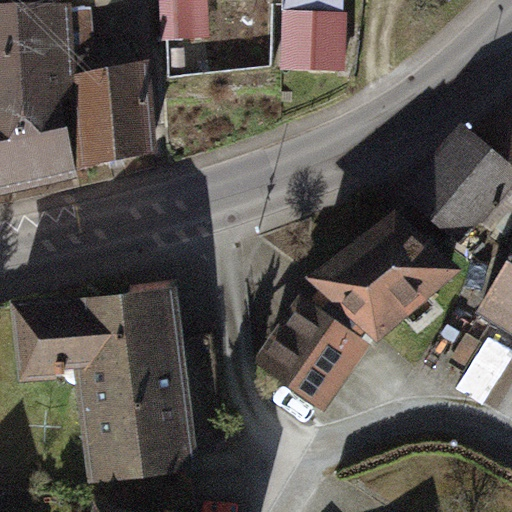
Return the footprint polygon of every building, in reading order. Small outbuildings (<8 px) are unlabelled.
[(292,0),(292,84),(353,84),(353,0),(292,0)] [(69,6),(0,7),(0,185),(71,166),(57,97),(73,82),(69,6)] [(147,67),(73,82),(85,170),(154,154),(147,67)] [(473,141),(464,137),(404,204),(465,254),(511,198),(511,103),(473,141)] [(275,358),(342,403),(374,357),(457,289),(403,219),(303,290),(312,306),(267,349),(278,355),(275,358)] [(511,272),(481,325),(511,343),(511,272)] [(172,292),(11,312),(22,394),(80,387),(94,492),(196,479),(172,292)]
